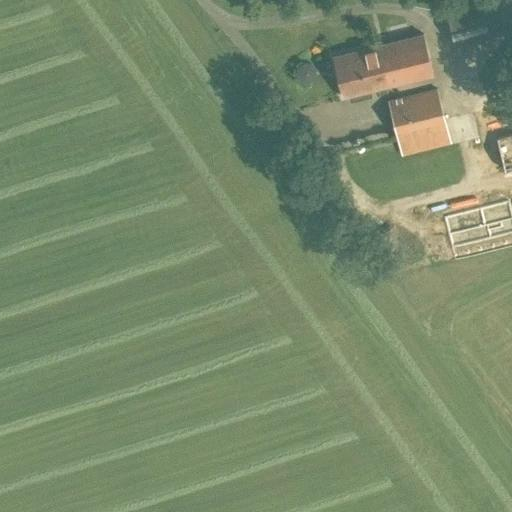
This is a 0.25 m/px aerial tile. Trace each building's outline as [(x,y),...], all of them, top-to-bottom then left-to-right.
[(490,36),(482,4),(446,13),(455,45),(490,36)] [(344,96),(434,74),(423,32),(334,54),(344,96)] [(402,155),(451,142),(437,87),(389,99),(402,155)] [(484,143),(511,138),(511,110),(481,115),(484,143)] [(511,167),(418,188),(424,213),(511,193),(511,167)] [(511,219),(506,196),(441,212),(449,243),(511,227),(511,219)]
